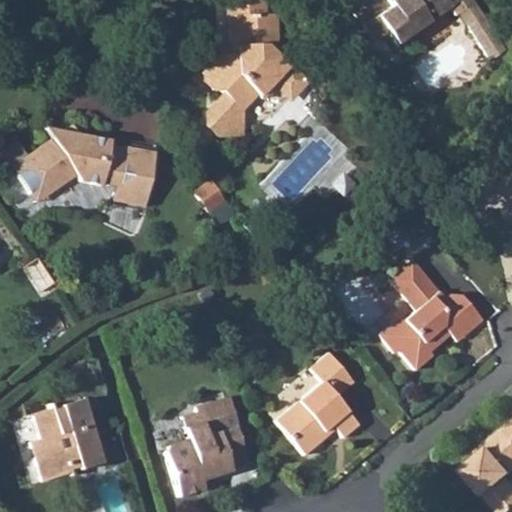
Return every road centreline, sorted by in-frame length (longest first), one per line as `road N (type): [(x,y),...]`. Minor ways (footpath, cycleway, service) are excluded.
road 1 (residential): [(352,508),(511,358)]
road 2 (residential): [(90,348),(144,511)]
